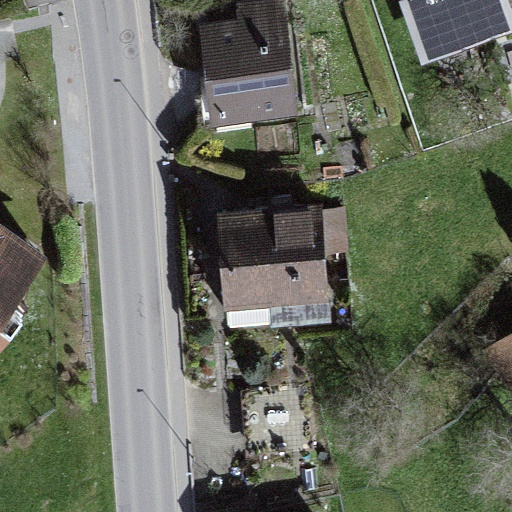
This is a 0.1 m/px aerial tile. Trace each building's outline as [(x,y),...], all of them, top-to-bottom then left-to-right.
[(238,0),(240,14),(202,17),(214,121),(303,110),(292,0),(238,0)] [(511,0),(404,0),(425,62),(511,31),(511,0)] [(326,199),(222,206),(227,329),(335,322),(326,199)] [(0,343),(13,328),(6,321),(53,254),(0,215),(0,343)] [(511,330),(486,347),(511,394),(511,330)]
